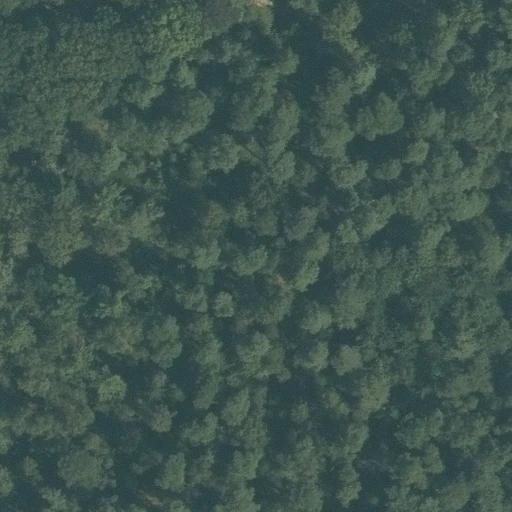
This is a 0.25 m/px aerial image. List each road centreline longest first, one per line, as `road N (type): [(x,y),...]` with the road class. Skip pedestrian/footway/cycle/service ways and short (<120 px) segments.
road 1 (track): [(511,90),(142,60),(0,82)]
road 2 (track): [(249,0),(511,82)]
